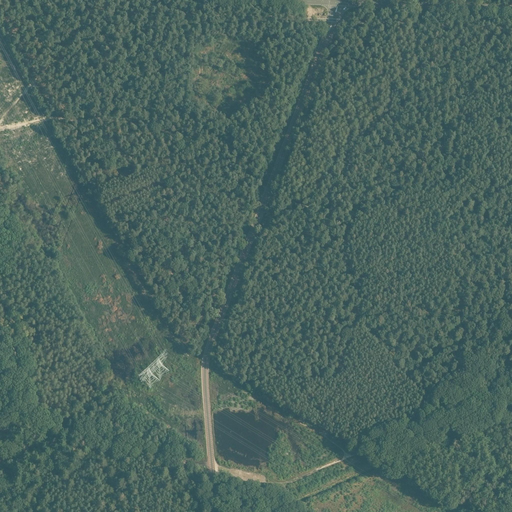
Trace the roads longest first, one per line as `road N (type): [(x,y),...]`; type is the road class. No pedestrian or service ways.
road 1 (tertiary): [(211,511),(205,359),(329,31)]
road 2 (track): [(436,416),(281,483),(0,418)]
road 3 (track): [(347,223),(314,207),(262,201),(264,162),(181,153),(165,132),(126,119),(0,124)]
road 4 (track): [(511,173),(486,194),(410,190),(347,223)]
road 5 (secondary): [(339,2),(511,9)]
